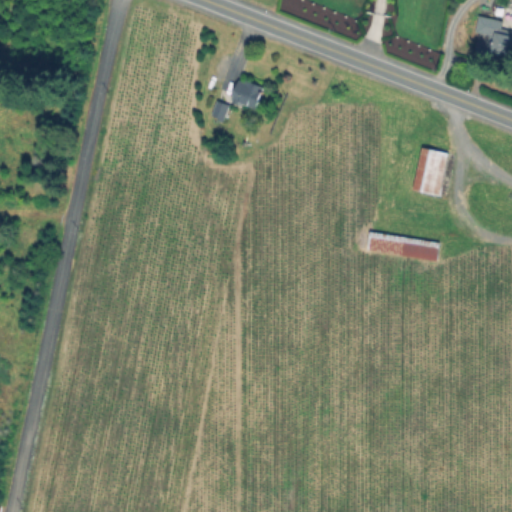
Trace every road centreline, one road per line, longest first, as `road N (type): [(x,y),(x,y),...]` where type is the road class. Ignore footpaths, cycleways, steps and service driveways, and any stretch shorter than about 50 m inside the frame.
road 1 (residential): [(121,0),(10,511)]
road 2 (secondary): [(205,0),(511,119)]
